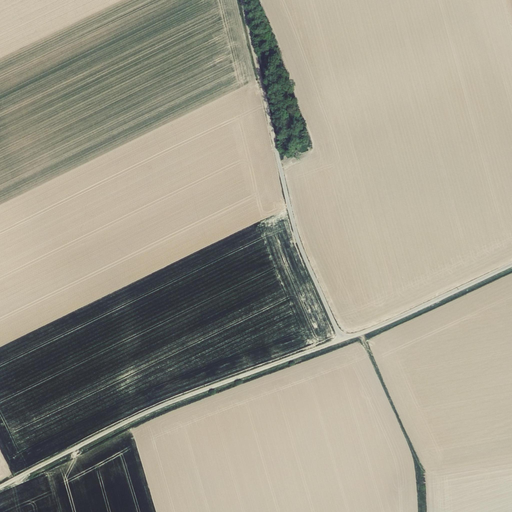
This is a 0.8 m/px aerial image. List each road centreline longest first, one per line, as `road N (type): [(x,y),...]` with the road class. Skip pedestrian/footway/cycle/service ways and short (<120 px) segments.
road 1 (track): [(343,336),(135,417),(0,487)]
road 2 (track): [(343,336),(291,219),(242,0)]
road 3 (track): [(511,264),(343,336)]
road 4 (track): [(360,332),(418,467)]
